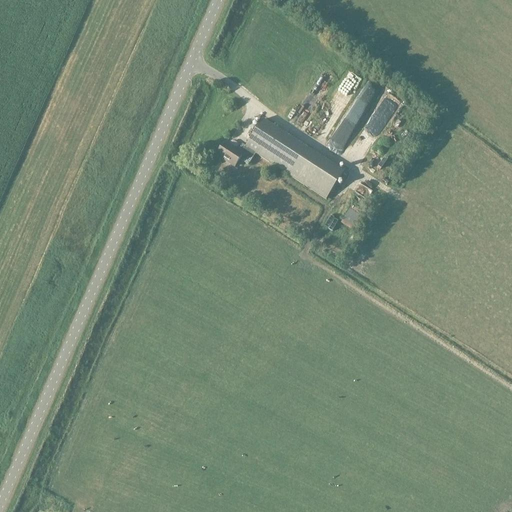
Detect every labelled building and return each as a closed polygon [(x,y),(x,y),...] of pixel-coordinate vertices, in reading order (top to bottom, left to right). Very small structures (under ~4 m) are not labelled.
[(337,90),(343,96),(350,88),(344,82),(337,90)] [(377,101),(353,151),(366,158),(390,108),(377,101)] [(357,109),(342,128),(350,134),(364,115),(357,109)] [(344,173),(262,120),(245,147),(242,145),(237,152),(225,144),(217,156),(234,167),(239,160),(248,166),(255,154),(326,200),(344,173)] [(371,156),(366,167),(372,170),(377,158),(371,156)] [(426,156),(420,163),(427,168),(432,161),(426,156)] [(416,173),(403,190),(409,194),(422,177),(416,173)] [(327,213),(323,223),(332,226),(335,216),(327,213)] [(339,221),(348,226),(350,221),(342,217),(339,221)]
